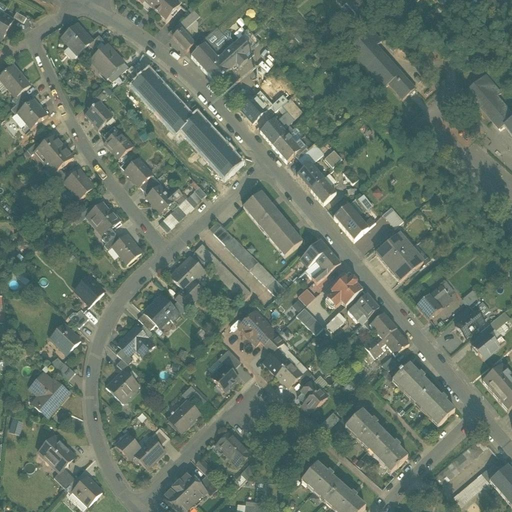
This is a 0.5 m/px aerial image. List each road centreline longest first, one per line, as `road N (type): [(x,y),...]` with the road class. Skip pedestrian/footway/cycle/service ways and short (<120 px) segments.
road 1 (unclassified): [(479,410),(272,163)]
road 2 (residential): [(135,505),(107,467),(90,391),(111,310),(166,255)]
road 3 (residential): [(30,37),(77,142),(166,255)]
road 4 (unclassified): [(272,163),(145,41),(89,8)]
road 5 (residential): [(135,505),(223,419),(263,397)]
road 6 (residential): [(166,255),(272,163)]
road 7 (residential): [(479,410),(384,511)]
